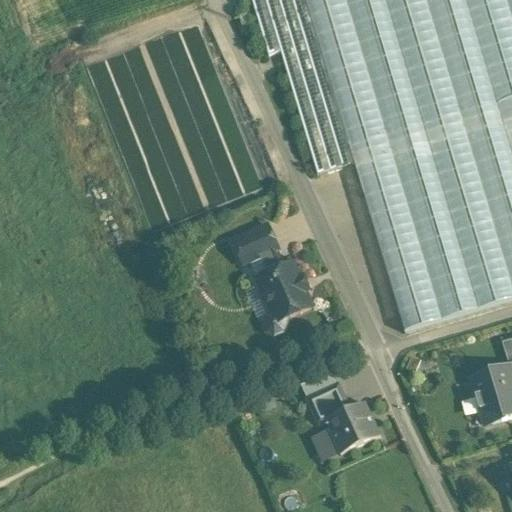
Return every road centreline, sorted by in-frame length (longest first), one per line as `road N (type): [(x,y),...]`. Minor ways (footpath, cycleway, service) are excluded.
road 1 (track): [(0,487),(350,351),(379,357)]
road 2 (track): [(213,0),(379,357)]
road 3 (residential): [(379,357),(451,511)]
road 4 (unclassified): [(379,357),(511,317)]
